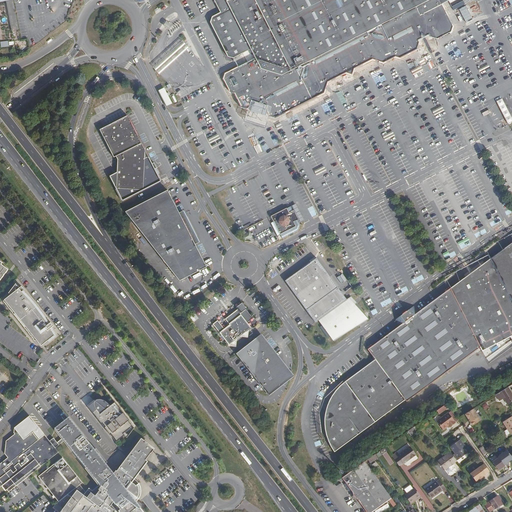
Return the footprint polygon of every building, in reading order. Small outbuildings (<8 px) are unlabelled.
[(448,0),(213,0),(219,12),(211,16),(209,23),(226,56),(233,58),(250,49),(261,67),(256,58),(226,73),(224,79),(226,83),(229,92),(234,94),(238,102),(240,106),(246,108),(250,106),(253,111),(256,112),(261,114),(263,115),(267,113),(269,116),(275,117),(284,113),(290,110),(302,104),(309,100),(316,97),(324,93),(325,89),(325,87),(326,85),(326,82),(328,82),(332,79),(339,76),(346,72),(351,74),(354,68),(358,66),(367,62),(373,59),(375,59),(377,60),(380,61),(384,62),(386,60),(392,57),(395,56),(400,57),(405,55),(416,49),(419,44),(421,45),(424,45),(430,42),(431,42),(433,37),(437,38),(451,32),(453,25),(450,19),(446,11),(442,4),(448,0)] [(163,22),(159,27),(166,32),(169,27),(163,22)] [(163,60),(154,68),(160,74),(169,66),(181,55),(189,47),(183,41),(176,48),(163,60)] [(436,108),(432,111),(435,116),(445,111),(442,105),(436,108)] [(127,115),(98,130),(112,157),(115,156),(117,160),(116,172),(108,176),(121,200),(160,180),(127,115)] [(392,132),(381,137),(383,140),(393,135),(392,132)] [(323,166),(313,171),(316,177),(326,172),(323,166)] [(258,193),(257,193),(260,199),(270,194),(267,188),(265,189),(262,191),(258,193)] [(125,210),(170,268),(179,280),(207,265),(200,252),(195,242),(192,237),(194,236),(184,216),(182,218),(179,212),(167,189),(125,210)] [(270,216),(282,239),(297,231),(300,224),(291,205),(270,216)] [(183,210),(179,212),(182,218),(184,216),(194,236),(192,237),(195,242),(199,240),(183,210)] [(511,242),(490,258),(470,273),(450,288),(419,311),(414,305),(404,313),(394,321),(398,326),(367,349),(375,359),(360,370),(344,382),(340,386),(337,388),(332,395),(328,404),(326,410),(325,418),(325,421),(325,426),(325,429),(326,436),(329,441),(330,445),(334,451),(374,422),(405,400),(406,401),(479,347),(481,351),(511,334),(511,242)] [(338,288),(316,258),(285,281),(296,296),(306,310),(315,322),(319,319),(346,300),(338,288)] [(0,280),(8,269),(1,264),(3,263),(0,260),(0,280)] [(342,274),(337,278),(343,286),(346,291),(352,287),(342,274)] [(29,297),(25,293),(24,294),(22,291),(24,289),(21,285),(19,287),(16,283),(9,292),(11,294),(3,300),(14,314),(16,312),(27,325),(25,326),(36,340),(38,338),(42,344),(49,338),(50,340),(57,334),(51,327),(54,325),(51,322),(48,324),(46,321),(47,320),(41,312),(34,302),(29,297)] [(355,300),(352,296),(346,300),(319,319),(334,339),(361,320),(362,315),(354,304),(355,300)] [(229,324),(225,327),(219,332),(229,345),(251,327),(246,321),(252,317),(245,309),(240,312),(240,314),(228,322),(229,324)] [(260,336),(236,355),(269,397),(278,381),(280,376),(281,370),(281,367),(280,363),(278,360),(260,336)] [(511,395),(506,386),(494,394),(497,400),(502,397),(506,403),(511,399),(511,395)] [(96,400),(90,404),(118,439),(125,434),(124,432),(134,424),(117,401),(112,405),(108,401),(103,399),(96,400)] [(439,415),(449,408),(447,404),(437,411),(439,415)] [(471,408),(464,413),(472,425),(479,420),(471,408)] [(448,412),(436,420),(442,429),(448,425),(449,426),(455,422),(448,412)] [(39,425),(30,414),(15,426),(13,430),(14,431),(10,435),(10,442),(7,441),(7,448),(9,449),(9,455),(14,461),(5,468),(17,484),(60,450),(56,446),(60,443),(58,440),(56,438),(52,442),(50,439),(45,433),(39,438),(33,430),(39,425)] [(511,415),(503,421),(508,428),(510,432),(511,430),(511,415)] [(84,434),(71,417),(56,428),(62,436),(58,440),(60,443),(64,439),(100,483),(94,488),(90,486),(87,490),(85,493),(79,488),(73,496),(69,492),(60,499),(57,501),(67,509),(65,511),(114,511),(116,510),(117,511),(118,511),(147,511),(137,499),(140,499),(143,497),(145,494),(147,490),(147,487),(146,485),(145,483),(144,482),(143,480),(140,480),(136,477),(147,463),(145,462),(156,448),(142,438),(118,469),(117,468),(115,471),(89,440),(90,440),(85,434),(84,434)] [(414,425),(407,430),(410,435),(417,430),(414,425)] [(449,440),(444,444),(450,451),(455,458),(465,451),(461,447),(456,450),(454,448),(449,440)] [(394,451),(390,454),(399,466),(415,454),(409,445),(397,454),(394,451)] [(478,447),(480,450),(483,454),(486,452),(481,445),(478,447)] [(499,458),(493,462),(499,471),(505,467),(505,466),(511,460),(511,456),(508,450),(498,457),(499,458)] [(455,458),(450,451),(437,460),(443,468),(456,459),(455,458)] [(49,467),(40,474),(60,499),(69,492),(73,496),(79,488),(85,493),(87,490),(81,482),(84,480),(64,455),(50,465),(49,467)] [(362,462),(341,477),(365,511),(369,511),(391,498),(367,464),(364,460),(362,462)] [(480,467),(467,475),(472,482),(475,480),(476,481),(479,478),(479,479),(482,477),(482,476),(485,474),(480,467)] [(446,489),(439,480),(437,482),(435,482),(425,490),(431,498),(441,490),(443,491),(446,489)] [(414,487),(404,495),(410,503),(421,496),(414,487)] [(490,502),(484,505),(489,511),(490,511),(504,503),(498,495),(489,501),(490,502)]
